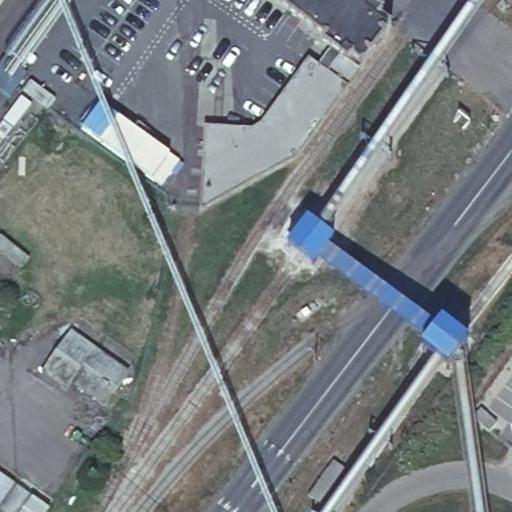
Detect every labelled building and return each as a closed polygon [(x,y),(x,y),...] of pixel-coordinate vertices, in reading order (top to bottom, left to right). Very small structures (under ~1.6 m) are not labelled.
[(17,0),(0,24),(0,79),(9,86),(39,108),(116,0),(17,0)] [(204,133),(202,214),(297,163),(392,31),(380,24),(385,19),(360,0),(358,0),(354,5),(347,0),(268,0),(334,48),(318,71),(307,64),(264,126),(253,136),(204,133)] [(160,182),(179,157),(114,108),(95,134),(160,182)] [(308,223),(288,249),(316,268),(326,256),(335,244),(324,235),(308,223)] [(437,337),(424,355),(436,365),(441,369),(451,376),(459,365),(471,349),(444,328),(437,337)] [(70,336),(41,378),(66,396),(72,388),(105,411),(129,377),(70,336)] [(501,422),(485,408),(477,416),(493,431),(501,422)] [(0,472),(0,503),(14,483),(0,472)] [(14,483),(0,503),(0,509),(4,511),(18,511),(31,494),(14,483)] [(43,511),(47,506),(31,494),(18,511),(43,511)]
